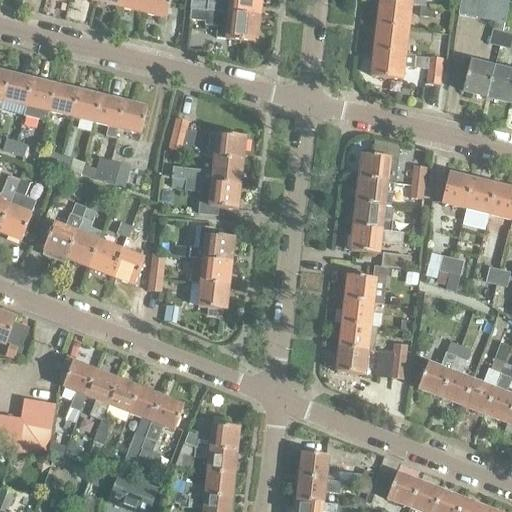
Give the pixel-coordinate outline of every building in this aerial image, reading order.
[(97,0),(97,5),(120,11),(122,0),(97,0)] [(122,0),(120,11),(143,16),(147,0),(122,0)] [(171,0),(147,0),(143,16),(166,22),(171,0)] [(228,0),(227,14),(261,17),(262,0),(228,0)] [(381,0),(381,3),(413,7),(420,8),(426,9),(427,0),(381,0)] [(505,25),(510,3),(494,0),(461,0),(458,16),(505,25)] [(208,1),(207,12),(220,13),(222,3),(208,1)] [(378,27),(410,31),(413,7),(381,3),(378,27)] [(434,10),(426,9),(420,8),(419,19),(433,20),(434,10)] [(205,23),(204,27),(217,28),(216,40),(224,41),(224,42),(258,46),(261,17),(227,14),(220,13),(207,12),(206,12),(191,10),(189,22),(205,23)] [(375,52),(407,55),(408,42),(431,44),(432,34),(410,31),(378,27),(375,52)] [(489,46),(499,48),(503,33),(492,31),(489,46)] [(511,43),(511,35),(503,33),(499,48),(510,51),(511,43)] [(404,81),(405,69),(414,70),(415,57),(407,57),(407,55),(375,52),(372,77),(404,81)] [(239,55),(237,64),(246,65),(247,57),(239,55)] [(442,60),(431,59),(429,79),(440,80),(442,60)] [(472,63),(465,93),(489,99),(496,69),(472,63)] [(511,73),(496,69),(489,99),(511,104),(511,73)] [(0,112),(1,113),(3,103),(10,75),(0,72),(0,112)] [(10,75),(3,103),(26,109),(33,80),(10,75)] [(47,123),(49,115),(56,86),(33,80),(26,109),(23,118),(47,123)] [(56,86),(49,115),(71,120),(79,92),(56,86)] [(79,92),(71,120),(94,126),(101,97),(79,92)] [(108,129),(118,131),(124,103),(101,97),(94,126),(108,129)] [(148,109),(124,103),(118,131),(141,137),(148,109)] [(189,124),(177,121),(169,151),(181,154),(189,124)] [(207,159),(215,160),(215,159),(243,163),(246,139),(209,135),(207,159)] [(6,140),(3,153),(13,156),(17,144),(6,140)] [(13,156),(23,159),(27,147),(17,144),(13,156)] [(51,154),(47,168),(58,171),(62,158),(51,154)] [(357,182),(394,185),(396,186),(398,161),(391,160),(360,156),(357,182)] [(58,171),(69,174),(73,161),(62,158),(58,171)] [(84,167),(81,177),(93,181),(93,182),(103,185),(110,162),(100,159),(96,170),(84,167)] [(173,169),(172,181),(186,182),(240,188),(243,163),(215,159),(215,160),(213,173),(173,169)] [(103,185),(125,191),(132,169),(110,162),(103,185)] [(413,168),(411,184),(425,185),(427,169),(413,168)] [(472,181),(448,175),(441,204),(465,210),(472,181)] [(0,233),(19,183),(21,181),(11,177),(10,179),(9,178),(2,196),(0,195),(0,233)] [(74,186),(61,181),(52,202),(65,207),(74,186)] [(465,210),(488,216),(496,187),(472,181),(465,210)] [(185,193),(201,195),(199,216),(217,217),(218,209),(237,211),(240,188),(186,182),(185,193)] [(354,205),(391,209),(394,185),(357,182),(354,205)] [(31,216),(19,211),(29,187),(19,183),(0,233),(21,242),(31,216)] [(411,184),(409,200),(423,202),(425,185),(411,184)] [(511,222),(511,220),(511,191),(496,187),(488,216),(511,222)] [(65,259),(67,260),(87,210),(76,205),(73,216),(70,215),(65,229),(52,225),(42,251),(65,259)] [(352,228),(381,232),(382,222),(392,223),(394,209),(391,209),(354,205),(352,228)] [(119,246),(123,248),(127,240),(125,239),(130,227),(131,228),(138,212),(123,206),(116,222),(121,224),(116,236),(122,238),(119,246)] [(67,260),(88,268),(98,242),(100,243),(103,234),(91,230),(97,214),(87,210),(67,260)] [(414,216),(411,237),(421,238),(424,217),(414,216)] [(191,260),(192,260),(203,261),(231,264),(234,239),(214,237),(215,230),(197,228),(194,249),(190,249),(189,260),(191,260)] [(402,248),(404,235),(381,232),(352,228),(349,253),(378,256),(380,245),(402,248)] [(100,273),(110,277),(111,273),(120,251),(100,243),(98,242),(88,268),(100,273)] [(143,260),(120,251),(110,277),(133,286),(143,260)] [(408,258),(383,255),(382,268),(407,271),(408,258)] [(425,277),(436,280),(439,273),(442,258),(431,255),(426,273),(425,277)] [(442,258),(439,273),(449,275),(450,273),(453,260),(442,258)] [(189,284),(200,285),(228,288),(231,264),(203,261),(192,260),(189,284)] [(450,273),(449,275),(460,278),(463,263),(453,260),(450,273)] [(348,277),(345,301),(373,305),(383,306),(386,282),(387,270),(374,268),(373,280),(348,277)] [(485,284),(496,287),(499,273),(500,272),(489,269),(485,284)] [(151,273),(150,283),(162,284),(164,272),(151,271),(151,273)] [(505,273),(500,272),(499,273),(496,287),(506,289),(510,274),(505,273)] [(161,294),(162,284),(150,283),(149,293),(161,294)] [(197,309),(208,311),(207,318),(222,319),(223,312),(225,313),(228,288),(200,285),(197,309)] [(342,325),(370,329),(373,305),(345,301),(342,325)] [(16,320),(0,313),(0,343),(6,346),(16,320)] [(410,324),(401,322),(400,332),(409,333),(410,324)] [(342,325),(339,349),(367,352),(370,329),(342,325)] [(417,390),(440,399),(450,374),(451,374),(457,359),(462,348),(451,343),(441,370),(427,365),(417,390)] [(19,348),(10,344),(5,358),(14,361),(19,348)] [(500,345),(490,371),(500,375),(504,364),(510,349),(500,345)] [(457,359),(467,363),(471,351),(462,348),(457,359)] [(364,377),(367,352),(339,349),(336,373),(364,377)] [(403,382),(406,353),(393,352),(390,381),(403,382)] [(62,388),(85,397),(94,373),(72,364),(62,388)] [(500,375),(503,377),(511,380),(511,376),(511,367),(504,364),(500,375)] [(472,382),(462,407),(483,416),(500,375),(490,371),(488,370),(482,387),(472,382)] [(94,373),(85,397),(96,402),(90,418),(101,422),(102,422),(103,421),(109,407),(106,406),(116,381),(94,373)] [(450,374),(440,399),(462,407),(472,382),(451,374),(450,374)] [(483,416),(505,425),(511,407),(511,398),(506,396),(511,381),(511,380),(503,377),(500,375),(483,416)] [(106,406),(109,407),(128,414),(138,390),(116,381),(106,406)] [(138,390),(128,414),(141,420),(150,423),(160,398),(138,390)] [(145,440),(157,444),(157,442),(163,428),(173,432),(182,407),(160,398),(150,423),(151,423),(146,438),(145,440)] [(20,420),(0,417),(0,450),(47,458),(56,406),(24,401),(21,420),(20,420)] [(82,412),(70,408),(65,421),(76,425),(82,412)] [(112,425),(103,421),(102,422),(101,422),(92,443),(104,448),(112,425)] [(188,434),(184,445),(192,448),(235,453),(237,428),(212,426),(210,438),(198,437),(198,435),(188,434)] [(135,434),(130,448),(140,452),(141,450),(145,440),(146,438),(135,434)] [(153,453),(157,444),(145,440),(141,450),(140,452),(137,458),(139,459),(137,463),(151,467),(164,469),(168,466),(177,445),(169,442),(163,458),(153,453)] [(67,449),(50,442),(48,457),(62,462),(67,449)] [(82,449),(69,445),(64,459),(77,463),(82,449)] [(192,448),(195,450),(194,459),(208,461),(207,474),(232,476),(235,453),(192,448)] [(301,454),(298,479),(338,483),(339,474),(325,472),(327,458),(301,454)] [(90,486),(100,489),(105,476),(95,472),(90,486)] [(132,511),(149,511),(160,488),(120,472),(108,503),(132,511)] [(376,477),(364,472),(357,492),(368,497),(376,477)] [(174,479),(169,493),(230,500),(232,476),(207,474),(205,486),(189,485),(189,484),(174,479)] [(395,475),(385,500),(408,509),(418,484),(395,475)] [(295,502),(321,505),(323,494),(339,496),(340,485),(338,484),(338,483),(298,479),(295,502)] [(418,484),(408,509),(415,511),(432,511),(440,493),(418,484)] [(0,511),(7,511),(14,497),(15,495),(2,490),(0,495),(0,511)] [(228,511),(230,500),(169,493),(166,501),(179,506),(179,509),(188,510),(203,511),(202,511),(228,511)] [(440,493),(432,511),(457,511),(462,501),(440,493)] [(354,497),(350,508),(359,511),(363,511),(367,503),(354,497)] [(87,499),(80,511),(93,511),(97,503),(87,499)] [(483,511),(484,510),(462,501),(457,511),(483,511)] [(293,511),(336,511),(337,507),(321,505),(295,502),(293,511)]
